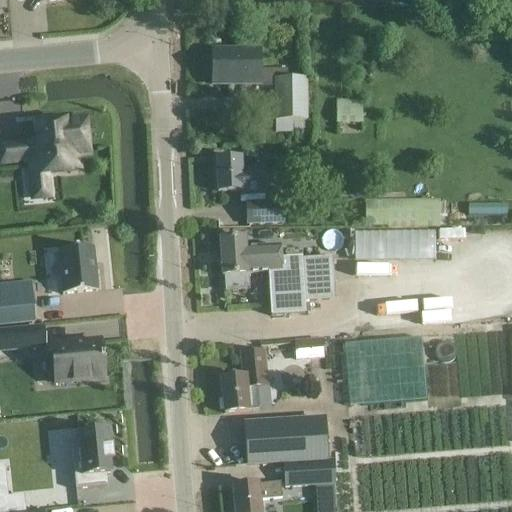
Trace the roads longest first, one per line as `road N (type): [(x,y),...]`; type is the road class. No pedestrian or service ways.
road 1 (unclassified): [(186,511),(155,45)]
road 2 (unknown): [(175,335),(347,323)]
road 3 (residential): [(0,61),(155,45)]
